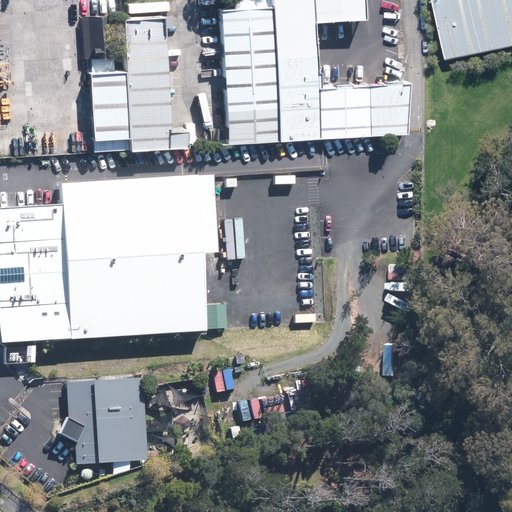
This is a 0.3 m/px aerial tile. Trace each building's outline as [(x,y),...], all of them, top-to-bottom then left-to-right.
[(269,0),(269,7),(278,144),(321,141),(319,94),(314,27),(312,0),(269,0)] [(362,0),(312,0),(314,27),(364,24),(362,0)] [(511,0),(437,0),(450,63),(511,50),(511,0)] [(269,7),(215,10),(224,147),(278,144),(269,7)] [(167,130),(160,16),(119,18),(123,70),(127,136),(128,149),(183,145),(182,129),(167,130)] [(77,26),(77,35),(77,46),(77,58),(92,58),(91,17),(76,17),(77,26)] [(92,138),(127,136),(123,70),(88,72),(92,138)] [(319,94),(321,141),(404,137),(407,89),(319,94)] [(211,179),(58,189),(62,345),(208,340),(203,265),(216,264),(211,179)] [(0,348),(62,345),(53,206),(0,208),(0,348)] [(298,407),(292,383),(277,386),(282,410),(298,407)] [(144,464),(142,385),(62,386),(63,465),(144,464)]
